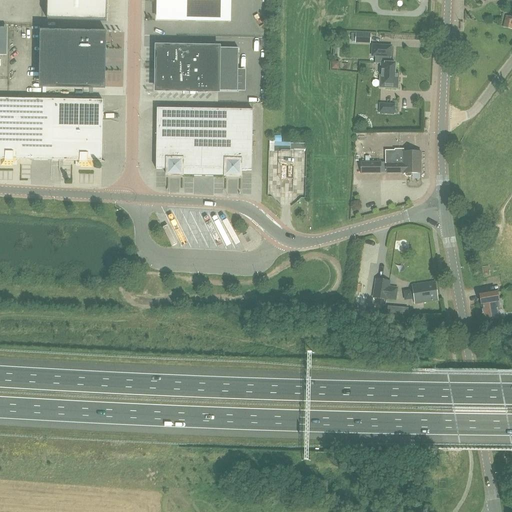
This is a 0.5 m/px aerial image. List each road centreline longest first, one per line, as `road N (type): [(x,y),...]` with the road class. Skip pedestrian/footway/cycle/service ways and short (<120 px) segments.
road 1 (motorway): [(511,394),(0,376)]
road 2 (motorway): [(0,407),(511,425)]
road 3 (unclassified): [(445,208),(308,244),(288,240),(239,204),(130,198)]
road 4 (secondary): [(495,511),(445,208)]
road 5 (unclassified): [(130,198),(135,0)]
road 6 (unclassified): [(130,198),(0,189)]
road 7 (secondary): [(442,124),(449,0)]
